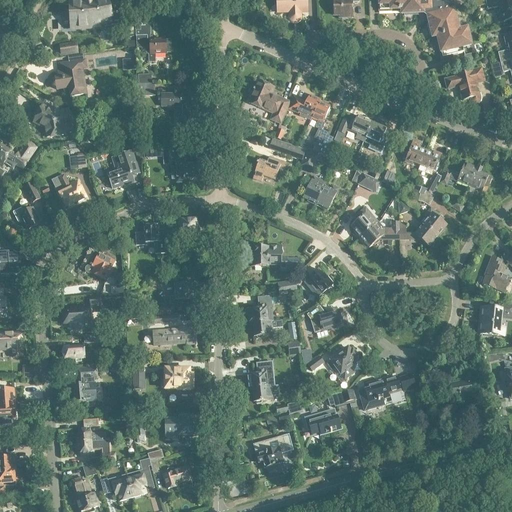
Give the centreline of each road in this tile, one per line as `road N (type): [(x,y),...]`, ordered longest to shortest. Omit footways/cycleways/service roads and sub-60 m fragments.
road 1 (residential): [(56,511),(41,269),(58,248),(138,208),(220,200)]
road 2 (residential): [(223,24),(511,146)]
road 3 (residential): [(218,511),(220,200)]
road 4 (tertiary): [(242,511),(511,442)]
road 5 (residential): [(361,286),(372,331),(399,351),(415,352),(451,325),(453,279)]
road 6 (residential): [(220,200),(223,24)]
road 7 (residential): [(220,200),(333,245),(361,286)]
